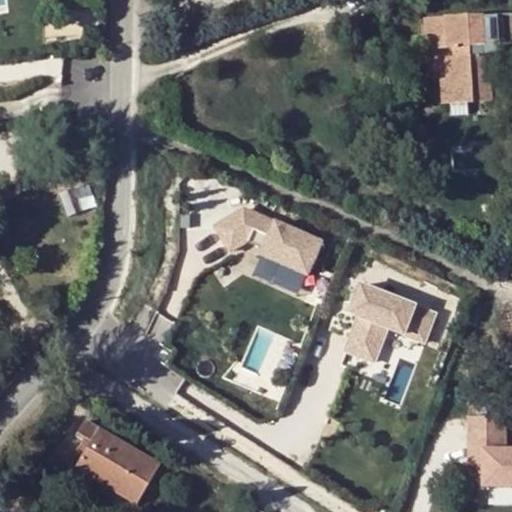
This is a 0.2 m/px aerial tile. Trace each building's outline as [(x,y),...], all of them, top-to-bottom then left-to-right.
[(484,50),(485,47),(482,18),(426,21),(428,52),(452,52),(453,61),(447,62),(447,82),(441,83),(442,106),(492,105),(491,81),(490,79),(487,79),(485,60),(479,60),(477,51),(484,50)] [(495,47),(485,47),(484,50),(477,51),(479,60),(485,60),(487,79),(490,79),(491,81),(497,81),(495,47)] [(81,153),(101,154),(102,140),(82,139),(81,153)] [(246,210),(217,227),(232,252),(247,242),(265,250),(262,256),(308,276),(322,244),(246,210)] [(437,314),(362,285),(352,313),(361,317),(342,365),(370,376),(389,328),(426,342),(437,314)] [(120,340),(115,337),(109,346),(114,349),(120,340)] [(467,419),(468,453),(482,453),(482,466),(483,489),(511,487),(511,450),(504,451),(503,418),(467,419)] [(75,438),(82,443),(93,448),(88,458),(82,455),(74,469),(135,506),(158,468),(85,423),(75,438)] [(93,448),(82,443),(77,451),(82,455),(88,458),(93,448)] [(482,453),(468,453),(468,466),(482,466),(482,453)]
